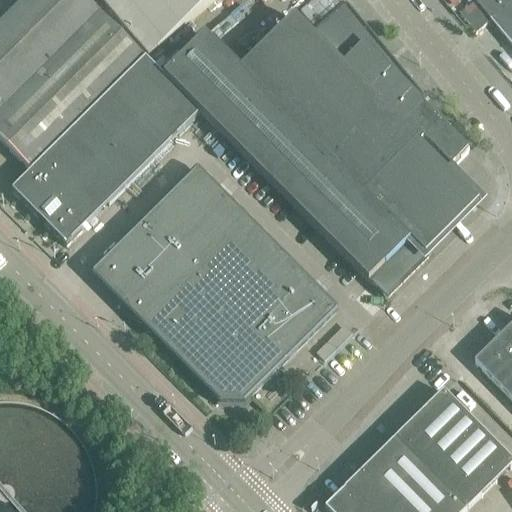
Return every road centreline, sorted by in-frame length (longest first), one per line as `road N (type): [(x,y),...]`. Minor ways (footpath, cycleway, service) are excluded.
road 1 (unclassified): [(241,510),(506,245)]
road 2 (primary): [(241,510),(0,250)]
road 3 (unclassified): [(511,131),(402,0)]
